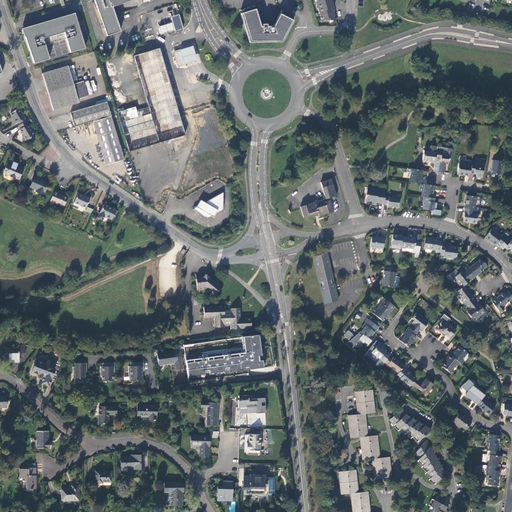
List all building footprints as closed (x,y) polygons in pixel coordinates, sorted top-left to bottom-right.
[(120,31),(112,7),(113,6),(131,0),(148,0),(149,1),(151,0),(94,0),(106,35),(120,31)] [(325,21),(335,20),(334,12),(335,11),(331,0),(315,0),(317,5),(318,5),(319,8),(318,8),(320,17),(322,16),(323,20),(325,20),(325,21)] [(249,43),(282,42),(293,21),(286,18),(288,15),(281,11),(273,26),(266,27),(266,24),(262,24),(262,27),(260,27),(254,6),(246,8),(247,12),(240,14),(249,43)] [(74,13),(22,29),(24,37),(25,37),(34,63),(49,59),(45,45),(66,38),(70,52),(85,48),(74,13)] [(172,23),(159,27),(161,35),(183,28),(179,14),(171,17),(172,23)] [(184,63),(185,64),(197,60),(192,46),(180,50),(184,63)] [(159,49),(134,56),(149,107),(136,111),(135,107),(118,112),(129,151),(185,135),(159,49)] [(174,52),(177,65),(184,63),(180,50),(174,52)] [(74,84),(68,66),(43,73),(53,110),(79,102),(78,99),(74,84)] [(89,95),(93,93),(88,80),(84,82),(89,95)] [(84,81),(74,84),(78,99),(88,96),(84,81)] [(93,121),(111,116),(107,101),(71,113),(75,127),(93,121)] [(21,125),(27,121),(19,108),(11,113),(14,117),(17,123),(19,122),(21,125)] [(124,160),(111,116),(93,121),(106,165),(124,160)] [(36,136),(27,121),(21,125),(19,126),(21,129),(20,130),(22,133),(24,136),(23,137),(27,141),(36,136)] [(437,147),(437,146),(431,146),(430,151),(424,150),(422,160),(435,162),(435,159),(436,152),(436,150),(437,147)] [(453,149),(437,147),(436,150),(436,152),(435,159),(435,162),(435,163),(434,167),(434,170),(433,171),(439,172),(444,173),(445,164),(451,164),(453,149)] [(471,164),(471,161),(459,159),(459,163),(457,173),(469,175),(470,172),(471,164)] [(500,160),(492,159),(490,174),(492,177),(494,177),(496,176),(496,174),(500,174),(502,161),(500,161),(500,160)] [(19,179),(24,169),(17,166),(18,163),(13,161),(13,162),(8,160),(3,173),(9,175),(9,176),(15,179),(15,178),(19,179)] [(475,161),(471,161),(471,164),(470,172),(477,173),(477,176),(482,176),(483,164),(475,163),(475,161)] [(422,170),(412,169),(412,173),(411,173),(410,177),(409,177),(409,182),(420,183),(421,179),(420,178),(421,175),(421,176),(422,170)] [(49,183),(35,177),(31,187),(37,190),(36,191),(43,194),(43,192),(44,193),(49,183)] [(339,195),(334,178),(321,182),(325,195),(326,199),(339,195)] [(432,198),(434,185),(427,184),(423,184),(422,192),(421,192),(421,196),(423,197),(432,198)] [(385,196),(385,192),(374,190),(375,189),(367,187),(366,194),(367,194),(367,199),(372,200),(371,204),(376,205),(376,202),(384,203),(385,196)] [(64,207),(68,197),(57,192),(58,191),(55,190),(50,201),(64,207)] [(90,198),(78,193),(73,204),(79,206),(79,205),(86,208),(86,207),(90,198)] [(192,209),(207,218),(211,216),(213,217),(217,210),(222,209),(222,194),(221,193),(204,202),(200,200),(196,207),(192,209)] [(474,209),(475,205),(477,197),(470,196),(466,195),(464,208),(474,209)] [(384,203),(388,204),(387,206),(392,207),(398,208),(400,198),(389,196),(389,197),(385,196),(384,203)] [(434,202),(434,198),(432,198),(423,197),(422,200),(423,201),(422,209),(434,210),(435,202),(434,202)] [(301,207),(304,218),(319,213),(319,216),(334,211),(331,200),(316,205),(316,202),(301,207)] [(117,210),(105,204),(98,217),(103,220),(105,216),(112,219),(117,210)] [(86,207),(86,208),(84,212),(91,215),(94,210),(86,207)] [(480,214),(480,210),(474,209),(464,208),(464,212),(463,221),(468,222),(476,224),(477,214),(480,214)] [(496,243),(500,246),(501,244),(507,237),(502,234),(501,235),(492,228),(485,236),(492,241),(491,242),(495,245),(496,243)] [(401,245),(401,248),(405,248),(413,249),(415,238),(412,237),(413,235),(408,234),(408,236),(407,237),(402,237),(401,245)] [(401,245),(402,237),(402,235),(398,235),(397,235),(392,235),(391,244),(401,245)] [(382,250),(384,238),(380,238),(380,239),(371,237),(370,247),(375,248),(374,249),(382,250)] [(501,244),(500,246),(503,248),(505,246),(508,248),(509,248),(509,247),(511,249),(511,239),(511,240),(510,239),(507,237),(501,244)] [(440,253),(442,243),(442,241),(437,240),(437,239),(432,238),(432,239),(431,239),(425,238),(423,248),(435,250),(435,252),(440,253)] [(440,253),(440,255),(444,256),(444,254),(450,255),(450,257),(455,258),(457,247),(450,246),(450,245),(445,244),(442,243),(440,253)] [(324,302),(338,299),(337,295),(336,288),(335,284),(334,282),(333,283),(332,278),(333,278),(327,251),(320,253),(319,253),(318,254),(318,255),(313,256),(319,281),(321,281),(322,285),(320,285),(322,291),(324,302)] [(467,264),(465,266),(467,268),(473,277),(474,278),(477,275),(477,274),(483,269),(483,268),(487,265),(484,262),(482,262),(479,259),(477,261),(469,266),(467,264)] [(458,285),(460,288),(464,285),(473,277),(467,268),(463,271),(461,269),(456,272),(457,274),(453,277),(455,280),(455,281),(457,283),(459,283),(458,284),(458,285)] [(398,273),(384,271),(383,275),(384,275),(384,279),(382,280),(382,286),(393,287),(394,281),(397,281),(398,273)] [(201,278),(195,279),(196,290),(205,289),(210,293),(217,292),(220,287),(220,286),(220,283),(217,284),(207,276),(201,278)] [(460,288),(456,291),(463,299),(461,301),(465,306),(467,305),(474,299),(475,299),(464,285),(460,288)] [(503,293),(491,301),(500,312),(504,309),(502,306),(511,298),(511,295),(508,291),(504,294),(503,293)] [(394,306),(384,299),(376,309),(374,307),(371,312),(383,321),(394,306)] [(482,309),(474,299),(467,305),(469,308),(466,310),(472,318),(474,316),(476,319),(478,317),(480,318),(480,315),(482,314),(484,314),(488,311),(484,307),(482,309)] [(224,306),(204,307),(204,317),(214,317),(214,327),(224,327),(224,325),(231,325),(231,329),(251,329),(251,318),(241,319),(240,308),(231,309),(231,311),(225,311),(224,306)] [(413,321),(409,327),(417,333),(419,329),(421,331),(427,323),(415,314),(411,319),(413,321)] [(378,327),(368,319),(362,327),(363,328),(360,332),(362,334),(359,338),(368,345),(373,338),(371,337),(378,327)] [(448,323),(442,319),(440,323),(440,325),(438,325),(439,333),(441,333),(441,334),(443,336),(446,336),(449,338),(456,329),(452,327),(452,325),(450,323),(448,323)] [(405,335),(401,341),(409,347),(412,342),(416,337),(414,336),(417,333),(409,327),(403,334),(405,335)] [(246,352),(186,360),(188,377),(264,367),(260,334),(244,336),(246,352)] [(378,361),(383,365),(384,362),(389,357),(390,355),(386,351),(381,347),(382,345),(379,343),(371,353),(379,359),(378,361)] [(10,362),(20,362),(19,354),(26,353),(25,346),(18,347),(18,349),(5,350),(5,354),(9,354),(10,362)] [(459,362),(461,364),(464,360),(462,359),(467,353),(459,346),(451,356),(459,362)] [(176,350),(157,353),(159,365),(167,364),(167,363),(174,362),(176,370),(183,368),(181,353),(176,354),(176,350)] [(451,356),(449,355),(447,358),(447,359),(442,366),(450,372),(455,365),(456,366),(459,362),(451,356)] [(389,357),(384,362),(398,373),(403,367),(404,365),(393,357),(392,359),(389,357)] [(101,376),(102,376),(102,381),(115,381),(115,374),(114,374),(114,371),(115,371),(115,362),(102,363),(102,366),(100,366),(101,376)] [(144,362),(130,362),(130,366),(129,366),(129,375),(130,375),(131,380),(143,380),(143,371),(144,371),(144,362)] [(87,372),(87,363),(75,363),(75,367),(73,367),(73,378),(75,378),(75,383),(86,383),(86,375),(85,375),(85,372),(86,372),(87,372)] [(40,383),(50,382),(49,364),(36,364),(36,370),(39,369),(39,372),(40,383)] [(398,373),(396,376),(400,379),(410,387),(410,386),(416,379),(410,374),(410,373),(403,367),(398,373)] [(416,379),(410,386),(414,388),(415,387),(422,392),(424,390),(428,393),(432,387),(431,386),(433,384),(426,379),(423,383),(417,378),(416,379)] [(464,391),(466,390),(467,391),(465,394),(471,398),(470,399),(477,404),(483,397),(480,394),(470,386),(472,384),(468,380),(465,383),(465,382),(463,383),(464,384),(461,387),(464,391)] [(358,414),(364,414),(374,413),(372,390),(355,391),(358,414)] [(249,395),(239,395),(239,399),(238,399),(239,408),(240,408),(240,414),(256,413),(257,414),(267,413),(265,398),(249,399),(249,395)] [(486,399),(483,396),(483,397),(477,404),(480,407),(479,407),(489,415),(495,407),(486,400),(486,399)] [(202,402),(201,402),(201,406),(205,407),(207,407),(207,424),(217,425),(218,403),(206,402),(207,400),(202,400),(202,402)] [(511,404),(504,403),(502,414),(506,414),(506,416),(511,416),(511,406),(511,404)] [(150,416),(150,420),(156,420),(157,406),(138,405),(137,416),(150,416)] [(110,414),(117,414),(117,407),(103,407),(99,407),(98,415),(98,423),(109,424),(110,414)] [(426,428),(422,423),(420,425),(416,419),(414,421),(409,416),(408,417),(403,412),(401,414),(399,411),(389,420),(394,425),(395,424),(400,429),(402,428),(407,432),(408,431),(413,436),(415,435),(420,440),(431,430),(428,427),(426,428)] [(469,418),(464,415),(463,417),(458,413),(452,421),(457,425),(458,423),(465,429),(471,422),(468,420),(469,418)] [(360,437),(367,436),(364,414),(358,414),(348,416),(350,438),(360,437)] [(49,441),(48,431),(37,431),(38,448),(51,448),(51,443),(49,443),(49,441)] [(260,450),(261,434),(249,434),(245,435),(245,442),(249,442),(249,443),(247,443),(247,450),(260,450)] [(489,445),(489,450),(490,450),(499,451),(500,444),(498,443),(499,435),(489,434),(488,442),(489,442),(489,445)] [(372,459),(379,458),(377,435),(367,436),(360,437),(363,460),(372,459)] [(209,445),(209,438),(202,438),(202,436),(191,436),(191,445),(201,445),(201,456),(209,456),(209,448),(208,447),(208,445),(209,445)] [(442,470),(443,469),(438,464),(440,463),(434,458),(436,456),(431,452),(432,450),(427,445),(429,443),(426,441),(415,452),(420,457),(419,459),(425,464),(423,465),(428,470),(427,472),(432,476),(431,478),(436,483),(442,475),(444,473),(442,470)] [(488,465),(500,467),(501,452),(499,451),(490,450),(488,465)] [(121,458),(122,468),(128,468),(134,468),(134,469),(144,469),(143,455),(134,456),(134,457),(121,458)] [(389,458),(379,458),(372,459),(375,479),(391,477),(389,458)] [(498,476),(500,467),(488,465),(487,465),(486,473),(489,473),(488,484),(498,485),(499,476),(498,476)] [(36,489),(36,467),(29,467),(29,469),(25,469),(22,469),(22,467),(20,467),(20,469),(20,478),(25,478),(26,489),(36,489)] [(351,494),(358,493),(355,470),(339,472),(341,495),(351,494)] [(102,471),(96,471),(96,483),(102,483),(103,482),(111,482),(111,472),(102,472),(102,471)] [(265,489),(265,475),(250,475),(250,476),(244,477),(244,489),(265,489)] [(233,482),(226,482),(226,488),(223,488),(218,488),(218,500),(233,501),(233,482)] [(183,491),(183,483),(164,483),(165,491),(171,491),(171,505),(182,505),(181,494),(181,491),(183,491)] [(72,488),(62,489),(62,501),(79,500),(79,485),(72,485),(72,488)] [(369,511),(367,492),(358,493),(351,494),(352,511),(369,511)] [(446,499),(437,494),(431,507),(432,508),(430,511),(445,511),(446,511),(444,510),(450,498),(446,497),(446,499)]
